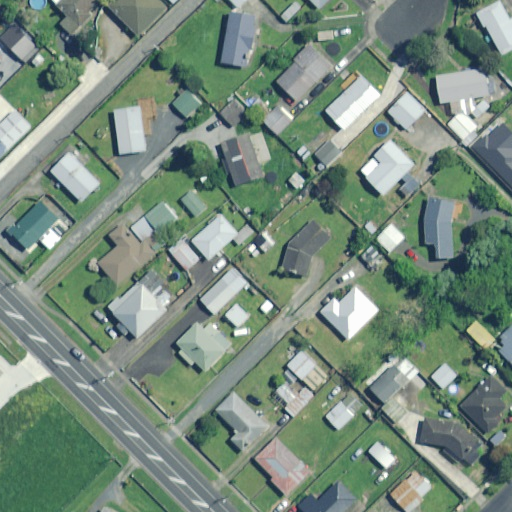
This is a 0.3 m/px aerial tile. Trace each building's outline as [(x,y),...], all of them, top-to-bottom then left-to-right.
[(103,0),(52,0),(66,15),(58,22),(72,36),(90,18),(88,15),(103,0)] [(166,7),(158,0),(116,0),(109,7),(137,36),(166,7)] [(246,0),(230,0),(239,8),(246,0)] [(328,0),(310,0),(319,9),(328,0)] [(511,49),(511,24),(500,1),(479,12),(502,55),(511,49)] [(300,9),(294,3),(281,16),(286,22),(300,9)] [(256,16),(230,11),(221,63),(247,67),(256,16)] [(40,49),(15,23),(0,37),(26,63),(40,49)] [(332,65),(310,44),(294,60),(296,62),(277,82),(297,102),(332,65)] [(450,102),(474,98),(489,95),(485,69),(436,77),(440,104),(450,102)] [(380,97),(362,78),(326,112),(344,131),(380,97)] [(200,105),(186,91),(173,104),(187,118),(200,105)] [(426,110),(407,92),(388,112),(406,130),(426,110)] [(484,101),(472,114),(477,119),(490,106),(484,101)] [(247,114),(236,102),(222,115),(233,127),(247,114)] [(294,118),(280,104),(263,120),(277,135),(294,118)] [(146,151),(140,107),(114,110),(120,154),(146,151)] [(0,139),(9,149),(31,128),(14,111),(0,125),(0,139)] [(477,127),(462,111),(448,124),(463,140),(477,127)] [(486,134),(473,146),(511,185),(511,130),(504,122),(489,136),(486,134)] [(263,176),(248,134),(221,143),(236,186),(263,176)] [(0,157),(9,149),(0,139),(0,157)] [(340,152),(330,141),(316,155),(326,166),(340,152)] [(414,191),(421,184),(409,171),(414,165),(391,141),(376,156),(360,171),(384,195),(402,178),(407,183),(400,189),(408,197),(414,191)] [(100,184),(70,153),(51,171),(82,202),(100,184)] [(304,181),(296,173),(289,181),(298,189),(304,181)] [(206,207),(191,191),(181,200),(196,216),(206,207)] [(453,200),(426,199),(425,244),(436,244),(436,258),(452,259),(453,200)] [(59,220),(41,202),(11,232),(29,250),(59,220)] [(175,218),(160,203),(145,219),(160,233),(175,218)] [(238,234),(222,215),(192,241),(209,260),(233,238),(239,245),(254,232),(248,225),(238,234)] [(143,221),(130,232),(122,223),(108,236),(116,245),(96,262),(117,286),(148,258),(164,245),(143,221)] [(312,259),(331,240),(313,222),(291,243),(284,270),(307,277),(312,259)] [(405,238),(391,224),(377,239),(390,252),(405,238)] [(199,259),(186,244),(174,256),(187,271),(199,259)] [(333,271),(324,266),(317,277),(327,283),(333,271)] [(246,284),(232,269),(200,299),(214,314),(246,284)] [(151,295),(139,282),(110,309),(137,338),(167,310),(162,304),(170,296),(160,286),(151,295)] [(379,310),(356,287),(339,303),(334,297),(320,311),(349,340),(379,310)] [(249,316),(236,304),(225,315),(238,327),(249,316)] [(494,340),(477,321),(466,331),(484,350),(494,340)] [(204,330),(197,323),(177,343),(183,349),(179,353),(191,365),(195,361),(205,372),(232,345),(210,324),(204,330)] [(511,325),(499,338),(506,345),(499,351),(511,363),(511,325)] [(328,378),(303,351),(288,365),(313,392),(328,378)] [(457,375),(445,363),(432,377),(444,389),(457,375)] [(409,381),(394,366),(370,388),(385,404),(409,381)] [(501,401),(508,394),(491,376),(477,390),(461,407),(489,434),(499,424),(495,419),(508,407),(501,401)] [(296,397),(283,385),(272,396),(294,417),(314,396),(306,388),(296,397)] [(268,427),(234,393),(216,411),(239,433),(231,440),(244,452),(268,427)] [(362,405),(350,393),(326,417),(339,430),(353,415),(352,414),(362,405)] [(410,409),(398,396),(383,410),(396,423),(410,409)] [(478,441),(457,424),(426,417),(421,441),(447,447),(463,460),(478,441)] [(311,472),(277,437),(255,459),(273,478),(271,480),(286,495),(311,472)] [(377,442),(369,451),(387,468),(395,459),(377,442)] [(406,480),(391,495),(404,508),(420,494),(406,480)] [(345,511),(357,501),(339,481),(318,500),(311,493),(298,505),(304,511),(345,511)]
